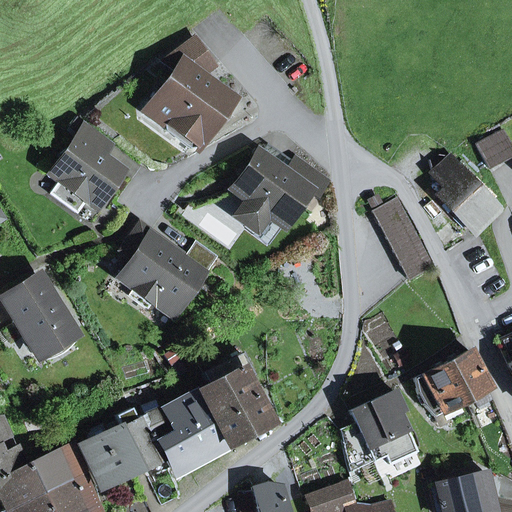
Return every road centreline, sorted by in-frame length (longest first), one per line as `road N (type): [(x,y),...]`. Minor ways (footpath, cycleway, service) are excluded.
road 1 (residential): [(194,511),(317,409),(339,378),(353,306),(341,152)]
road 2 (residential): [(341,152),(295,112),(168,179),(137,209)]
road 3 (residential): [(341,152),(399,183),(478,326)]
road 4 (unclassified): [(341,152),(309,0)]
